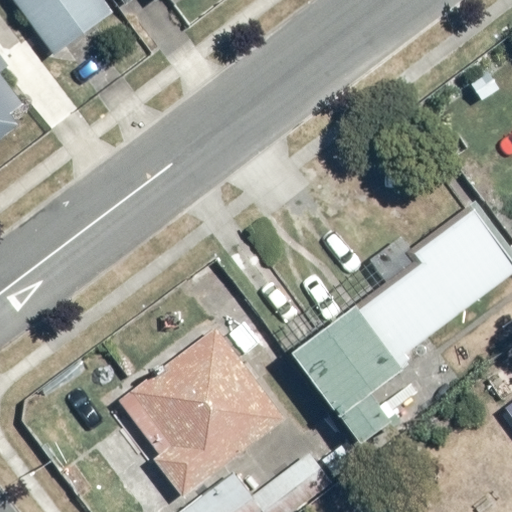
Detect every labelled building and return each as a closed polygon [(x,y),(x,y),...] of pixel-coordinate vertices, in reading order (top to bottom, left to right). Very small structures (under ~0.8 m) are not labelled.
[(114,8),(107,0),(13,0),(57,53),(114,8)] [(0,134),(30,112),(0,70),(0,134)] [(511,272),(511,261),(470,206),(414,248),(422,259),(360,305),(356,300),(291,349),(340,415),(408,365),(401,356),(511,272)] [(286,416),(213,321),(114,397),(187,492),(286,416)] [(284,511),(329,481),(308,451),(251,492),(236,471),(178,511),(284,511)]
